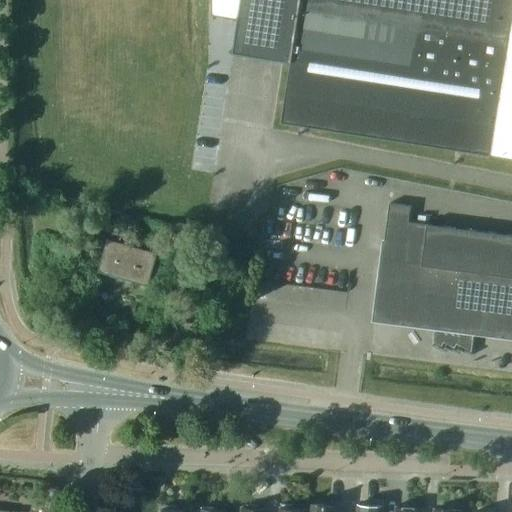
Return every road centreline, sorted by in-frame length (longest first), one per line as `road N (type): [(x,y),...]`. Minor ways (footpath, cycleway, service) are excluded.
road 1 (secondary): [(511,445),(88,390)]
road 2 (residential): [(85,459),(464,471)]
